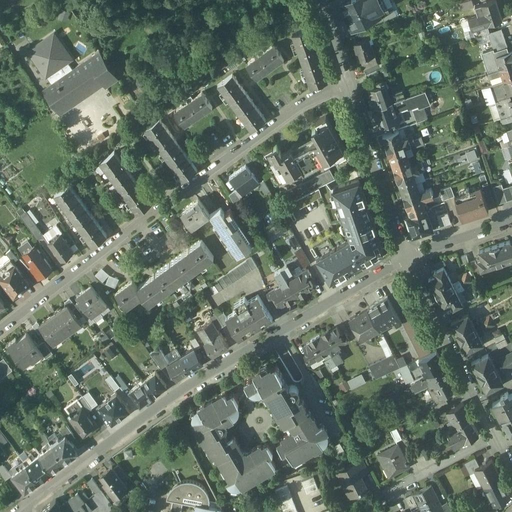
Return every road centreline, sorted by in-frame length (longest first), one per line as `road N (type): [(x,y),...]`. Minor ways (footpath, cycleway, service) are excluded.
road 1 (residential): [(19,511),(171,397),(406,258)]
road 2 (residential): [(0,334),(316,101),(348,88)]
road 3 (residential): [(511,467),(406,258)]
road 4 (residential): [(406,258),(348,88)]
